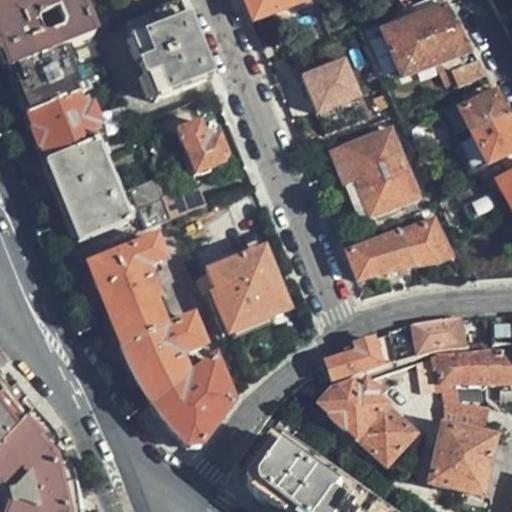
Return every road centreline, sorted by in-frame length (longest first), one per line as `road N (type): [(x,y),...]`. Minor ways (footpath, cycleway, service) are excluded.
road 1 (residential): [(212,0),(343,336)]
road 2 (tertiary): [(0,299),(62,394),(121,511)]
road 3 (residential): [(194,495),(254,414),(343,336)]
road 4 (primary): [(97,385),(14,199)]
road 5 (residential): [(343,336),(406,315),(511,301)]
road 6 (tertiary): [(194,495),(97,385)]
